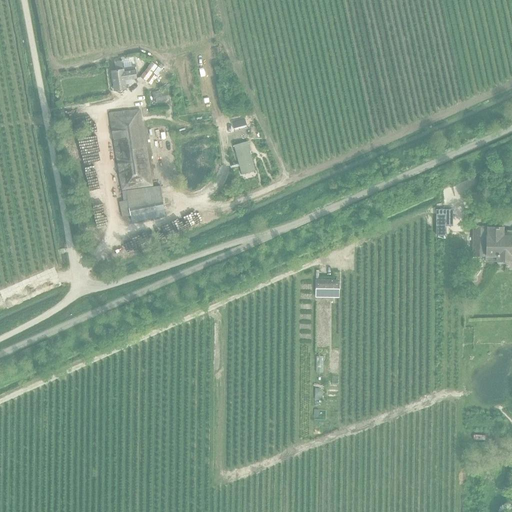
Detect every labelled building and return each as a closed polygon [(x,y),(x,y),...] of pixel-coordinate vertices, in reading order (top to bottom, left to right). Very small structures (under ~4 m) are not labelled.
[(122,68),(121,63),(121,61),(114,62),(116,71),(111,72),(113,90),(124,89),(124,85),(132,84),(132,79),(137,78),(134,65),(122,68)] [(151,62),(140,77),(151,85),(155,79),(155,80),(156,78),(157,77),(152,73),(157,66),(151,62)] [(167,88),(152,92),(154,103),(170,99),(167,88)] [(109,113),(121,190),(150,186),(139,109),(109,113)] [(255,171),(247,141),(233,145),(241,175),(255,171)] [(131,223),(165,215),(160,185),(125,191),(127,200),(118,202),(121,213),(124,212),(125,213),(121,214),(122,218),(130,216),(131,223)] [(511,261),(511,257),(511,256),(511,235),(502,236),(502,227),(473,227),(473,256),(496,256),(496,261),(511,261)] [(339,280),(315,279),(315,288),(339,288),(339,280)]
